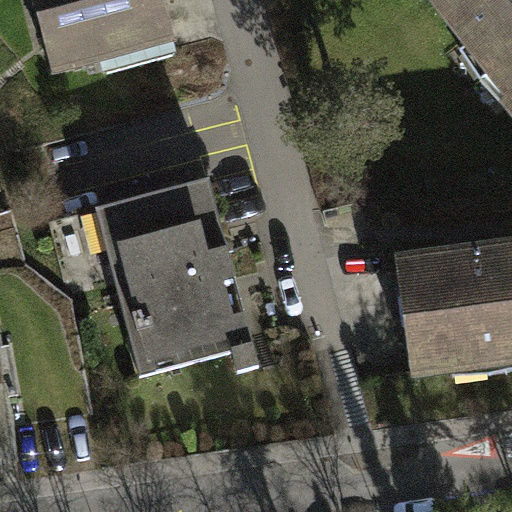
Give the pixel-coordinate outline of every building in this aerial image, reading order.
[(31,0),(55,90),(176,58),(161,0),(31,0)] [(511,0),(427,0),(445,24),(511,104),(511,0)] [(75,193),(138,186),(136,166),(73,173),(75,193)] [(212,187),(98,217),(144,391),(258,361),(212,187)] [(396,259),(412,380),(511,366),(511,244),(490,247),(396,259)] [(24,340),(32,417),(91,411),(83,333),(24,340)]
